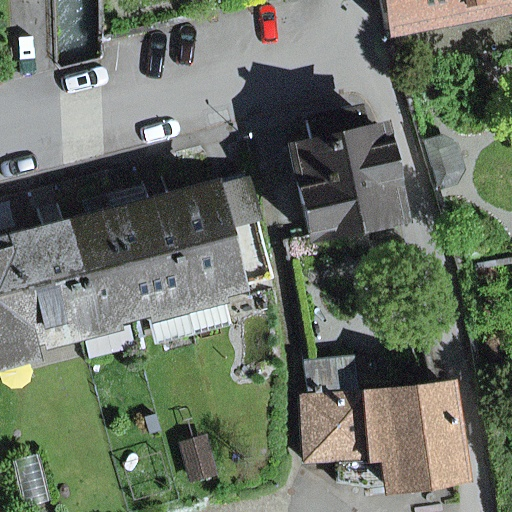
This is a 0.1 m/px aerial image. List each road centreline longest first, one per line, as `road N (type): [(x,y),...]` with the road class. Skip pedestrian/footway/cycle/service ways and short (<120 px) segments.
road 1 (residential): [(378,57),(441,278),(478,511)]
road 2 (residential): [(378,57),(0,149)]
